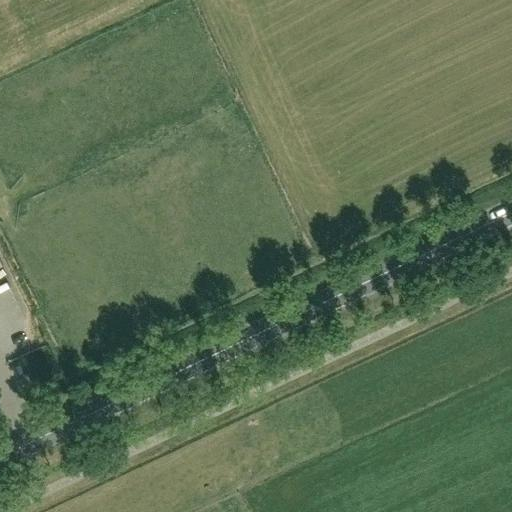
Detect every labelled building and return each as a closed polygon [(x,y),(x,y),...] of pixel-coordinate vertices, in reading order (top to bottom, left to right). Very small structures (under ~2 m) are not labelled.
[(414,340),(413,353),(431,353),(432,340),(414,340)] [(495,369),(495,353),(481,353),(482,369),(495,369)] [(257,417),(271,465),(311,453),(297,405),(257,417)] [(126,480),(140,511),(175,511),(207,499),(187,454),(126,480)] [(111,511),(135,511),(126,484),(104,491),(111,511)]
